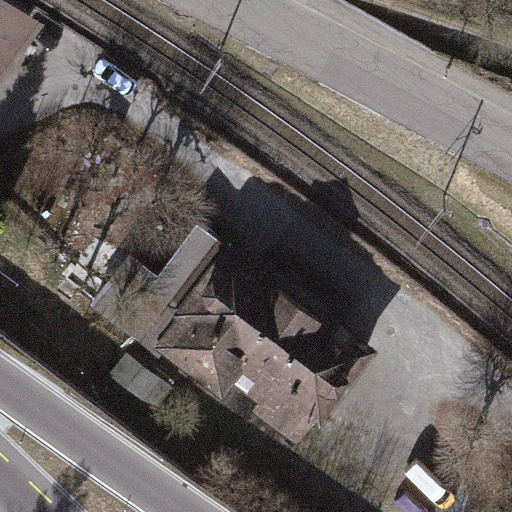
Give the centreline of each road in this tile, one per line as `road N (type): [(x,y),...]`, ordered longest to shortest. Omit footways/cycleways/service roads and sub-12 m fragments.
road 1 (unclassified): [(239,0),(511,139)]
road 2 (primary): [(188,511),(0,381)]
